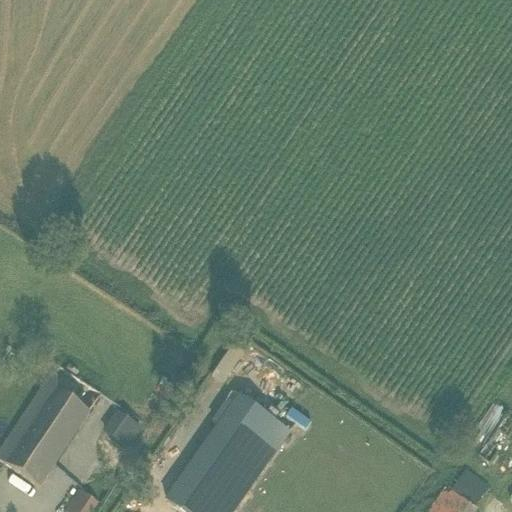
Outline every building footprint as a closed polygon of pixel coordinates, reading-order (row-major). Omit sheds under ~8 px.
[(224,394),(245,357),(231,350),(211,387),(224,394)] [(0,465),(38,492),(101,399),(57,368),(0,451),(0,465)] [(176,511),(234,511),(289,437),(240,402),(166,504),(176,511)] [(489,466),(511,434),(511,420),(507,416),(477,457),(489,466)] [(453,494),(444,488),(430,511),(474,511),(491,483),(467,470),(453,494)] [(92,511),(97,503),(80,492),(65,511),(92,511)]
